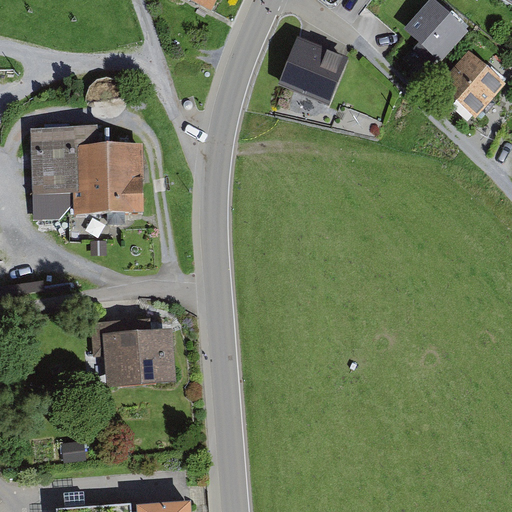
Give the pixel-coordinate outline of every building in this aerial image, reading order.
[(192,0),(219,11),(224,0),(192,0)] [(433,0),(431,0),(406,29),(442,60),(468,30),(433,0)] [(311,45),(300,41),(283,82),(329,101),(346,59),(311,45)] [(503,83),(469,53),(442,84),(476,114),(503,83)] [(112,128),(27,132),(29,193),(76,191),(77,210),(146,207),(144,152),(113,153),(112,128)] [(177,385),(174,330),(103,334),(105,389),(177,385)] [(59,504),(59,511),(134,511),(134,498),(59,504)] [(191,511),(191,503),(135,506),(135,511),(191,511)]
